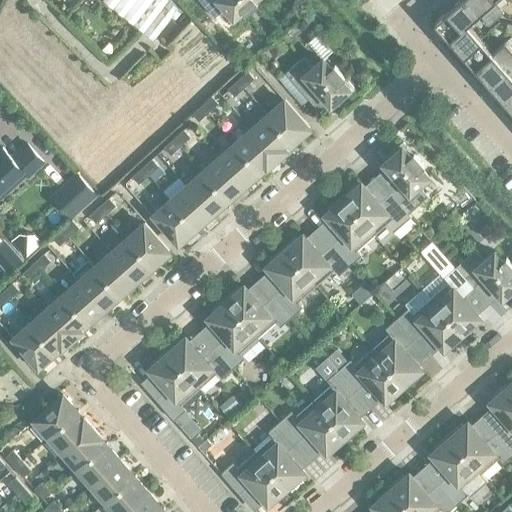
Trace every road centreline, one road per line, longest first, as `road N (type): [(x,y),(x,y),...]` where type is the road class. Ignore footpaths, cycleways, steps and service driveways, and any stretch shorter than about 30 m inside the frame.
road 1 (residential): [(437,61),(92,362),(92,379),(209,511)]
road 2 (residential): [(316,511),(511,344)]
